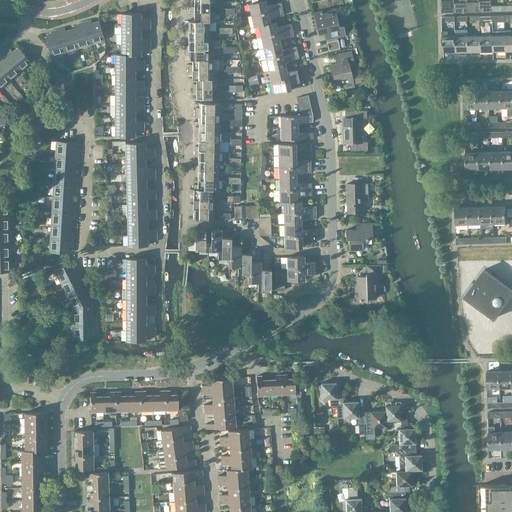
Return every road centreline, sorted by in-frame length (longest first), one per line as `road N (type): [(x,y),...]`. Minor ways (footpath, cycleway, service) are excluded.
road 1 (residential): [(159,251),(84,250),(87,128),(60,114),(56,78),(26,30)]
road 2 (residential): [(331,252),(326,118),(294,0)]
road 3 (residential): [(159,251),(154,0)]
road 4 (residential): [(180,0),(185,222)]
road 5 (residential): [(340,372),(424,413),(429,481),(422,511)]
road 6 (residential): [(62,398),(16,387),(3,369),(0,278)]
road 7 (residential): [(331,252),(273,252),(232,222),(185,222)]
road 8 (residential): [(214,511),(187,368)]
road 9 (residential): [(238,345),(323,292),(331,252)]
road 10 (residential): [(62,398),(86,379),(187,368)]
